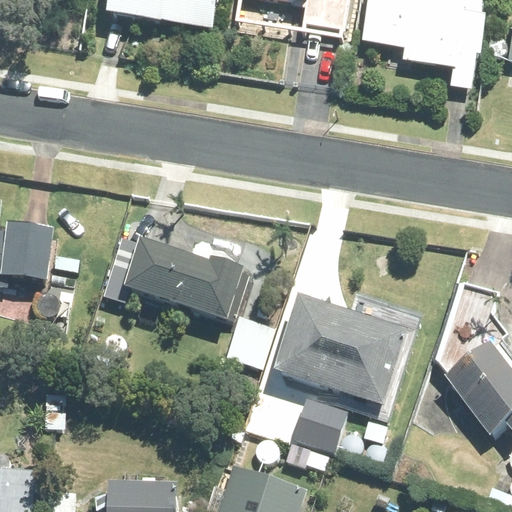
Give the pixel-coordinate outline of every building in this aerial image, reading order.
[(110,0),(106,24),(160,33),(162,27),(210,36),(216,0),(110,0)] [(303,9),(299,29),(340,36),(346,0),(291,0),(290,8),(303,9)] [(370,0),(363,50),(405,57),(404,68),(454,76),(451,92),(472,96),(478,61),(481,62),(487,26),(483,25),(487,0),(370,0)] [(0,295),(7,296),(8,288),(48,293),(55,242),(9,236),(8,243),(0,242),(0,295)] [(124,301),(226,334),(243,282),(211,271),(209,275),(179,265),(181,258),(142,245),(124,301)] [(48,309),(42,335),(72,341),(77,315),(48,309)] [(298,309),(274,383),(384,419),(401,366),(406,367),(417,336),(352,315),(349,326),(298,309)] [(240,328),(227,368),(266,381),(279,341),(240,328)] [(511,385),(490,356),(446,390),(489,448),(491,446),(502,460),(511,452),(511,385)] [(92,359),(86,381),(106,386),(112,365),(92,359)] [(261,386),(258,418),(277,420),(280,388),(261,386)] [(285,398),(281,412),(314,421),(318,407),(285,398)] [(255,419),(249,436),(268,442),(274,426),(255,419)] [(416,437),(411,455),(423,458),(428,440),(416,437)] [(293,450),(287,469),(305,475),(307,471),(325,478),(331,463),(293,450)] [(216,495),(210,511),(304,511),(309,499),(236,475),(227,499),(216,495)] [(0,477),(0,483),(0,511),(33,511),(36,480),(0,477)] [(108,489),(108,511),(179,511),(179,490),(108,489)] [(48,511),(75,511),(76,497),(50,495),(48,511)] [(511,511),(511,502),(496,496),(491,510),(495,511),(511,511)]
